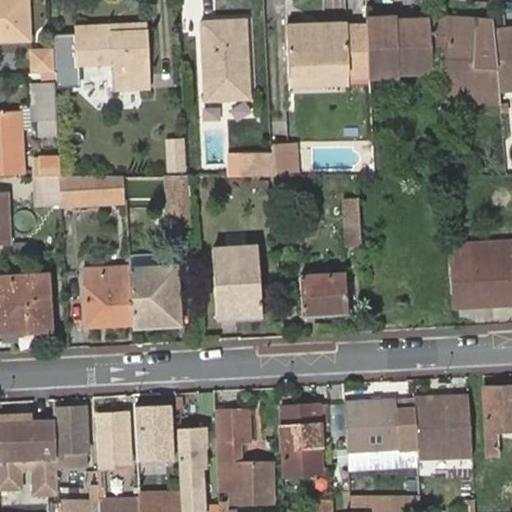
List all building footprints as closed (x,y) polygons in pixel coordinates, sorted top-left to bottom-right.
[(0,0),(0,33),(27,32),(25,0),(0,0)] [(399,14),(368,12),(370,36),(372,72),(403,74),(402,66),(435,69),(434,56),(432,22),(399,20),(399,14)] [(249,13),(204,16),(208,93),(253,90),(249,13)] [(495,19),(431,15),(432,22),(434,56),(455,57),(458,99),(504,102),(502,85),(497,30),(495,19)] [(124,22),(119,22),(119,30),(146,29),(146,21),(124,22)] [(119,30),(119,22),(110,23),(110,30),(119,30)] [(110,30),(110,23),(73,24),(76,64),(112,62),(112,88),(123,88),(119,30),(110,30)] [(146,29),(119,30),(123,88),(150,87),(146,29)] [(511,29),(497,30),(502,85),(511,84),(511,29)] [(349,33),(291,36),(291,48),(350,45),(350,37),(349,33)] [(370,36),(350,37),(350,45),(353,87),(373,86),(372,72),(370,36)] [(291,48),(294,90),(353,87),(350,45),(291,48)] [(55,72),(54,48),(32,49),(32,74),(41,73),(55,72)] [(402,66),(403,74),(436,77),(435,69),(402,66)] [(57,134),(53,82),(35,84),(40,136),(57,134)] [(354,97),(353,87),(294,90),(294,100),(354,97)] [(18,111),(0,112),(0,173),(23,172),(18,111)] [(165,136),(165,170),(184,170),(185,136),(165,136)] [(298,144),(276,144),(277,156),(278,175),(299,175),(298,144)] [(278,175),(277,156),(261,156),(263,176),(274,176),(278,175)] [(65,176),(63,158),(42,159),(42,176),(59,176),(60,175),(65,176)] [(124,176),(65,176),(60,175),(62,202),(125,203),(124,176)] [(60,203),(59,176),(42,176),(38,176),(40,203),(60,203)] [(127,201),(162,202),(163,177),(127,176),(127,201)] [(187,179),(169,180),(171,208),(189,206),(187,179)] [(9,199),(0,198),(0,242),(9,243),(9,199)] [(364,248),(361,216),(345,217),(348,249),(364,248)] [(472,248),(449,248),(452,297),(474,296),(474,305),(511,302),(511,240),(472,243),(472,248)] [(259,245),(212,248),(218,316),(264,312),(259,245)] [(133,325),(129,270),(129,268),(84,269),(89,323),(107,322),(108,327),(133,325)] [(133,325),(133,328),(181,325),(176,268),(129,270),(133,325)] [(346,274),(299,278),(302,308),(317,308),(318,315),(348,313),(346,274)] [(48,277),(0,279),(0,329),(51,327),(48,277)] [(452,297),(452,306),(474,305),(474,296),(452,297)] [(511,387),(485,388),(488,457),(500,456),(499,430),(511,429),(511,387)] [(419,460),(473,457),(470,396),(416,399),(416,408),(418,448),(419,460)] [(416,399),(396,400),(396,409),(416,408),(416,399)] [(396,400),(345,404),(348,454),(418,448),(416,408),(396,409),(396,400)] [(315,443),(321,443),(320,402),(282,404),(285,472),(316,471),(315,443)] [(177,405),(136,407),(139,465),(180,463),(177,405)] [(57,407),(57,419),(58,460),(59,483),(70,483),(69,466),(69,448),(88,447),(86,406),(57,407)] [(251,410),(218,411),(222,490),(235,490),(235,503),(273,503),(273,462),(240,462),(240,441),(252,441),(251,410)] [(101,453),(131,452),(130,413),(100,414),(101,453)] [(57,419),(0,421),(0,462),(58,460),(57,419)] [(180,463),(182,511),(202,511),(202,469),(209,469),(208,428),(178,429),(180,463)] [(323,471),(321,443),(315,443),(316,471),(323,471)] [(88,465),(88,447),(69,448),(69,466),(88,465)] [(132,463),(131,452),(101,453),(101,464),(132,463)] [(510,459),(492,460),(494,511),(511,510),(511,500),(511,497),(511,496),(511,474),(510,459)] [(104,493),(102,467),(90,468),(92,494),(104,493)] [(182,511),(181,492),(141,493),(141,500),(141,511),(182,511)] [(206,496),(206,511),(222,511),(222,495),(206,496)] [(334,511),(335,498),(314,498),(314,511),(334,511)] [(99,511),(100,501),(100,500),(59,502),(59,511),(99,511)] [(100,501),(99,511),(141,511),(141,500),(100,501)] [(359,500),(350,500),(350,511),(368,511),(368,503),(359,503),(359,500)]
